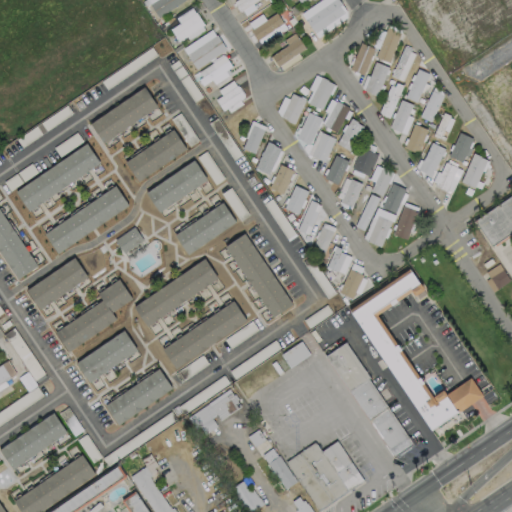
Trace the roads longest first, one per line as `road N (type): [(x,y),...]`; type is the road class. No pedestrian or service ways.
road 1 (residential): [(0,439),(68,394),(104,449),(317,297),(157,65),(0,173),(68,394)]
road 2 (residential): [(366,20),(352,0),(249,54),(270,111),(348,233),(371,255)]
road 3 (residential): [(501,171),(399,13),(371,15),(265,94)]
road 4 (residential): [(511,326),(328,54)]
road 5 (residential): [(371,255),(400,256),(498,187),(501,171)]
road 6 (primary): [(511,429),(385,511)]
